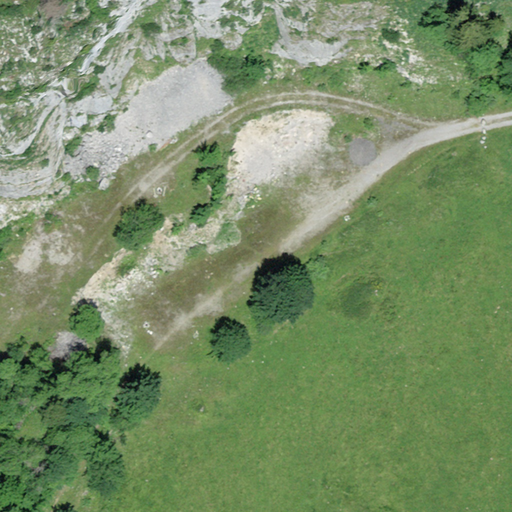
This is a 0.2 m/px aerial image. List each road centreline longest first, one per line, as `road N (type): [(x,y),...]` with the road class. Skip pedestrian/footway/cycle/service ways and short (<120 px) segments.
road 1 (track): [(441,131),(325,97),(244,107),(167,163),(0,335)]
road 2 (track): [(511,118),(414,144),(161,345)]
